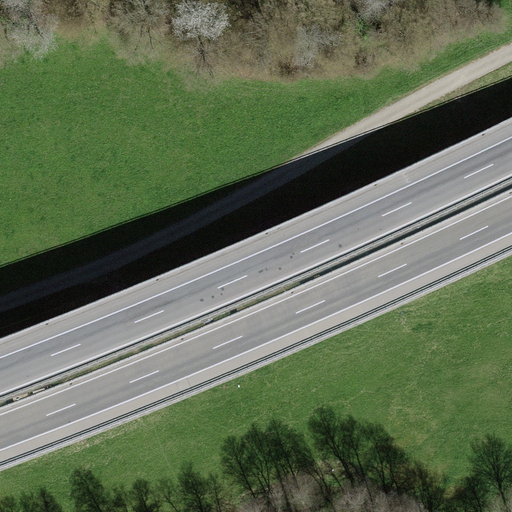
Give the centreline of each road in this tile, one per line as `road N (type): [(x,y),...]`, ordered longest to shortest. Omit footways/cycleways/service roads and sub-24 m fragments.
road 1 (track): [(511,56),(141,248),(0,302)]
road 2 (motorway): [(511,154),(224,285),(0,375)]
road 3 (motorway): [(0,431),(511,213)]
